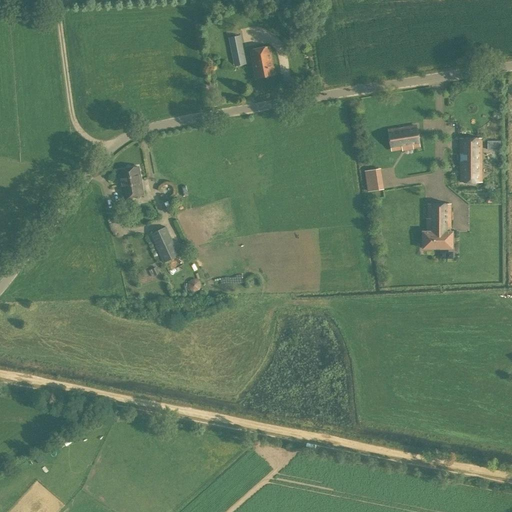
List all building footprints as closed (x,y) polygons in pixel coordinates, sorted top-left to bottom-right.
[(245,58),(243,47),(230,49),(233,61),(245,58)] [(250,51),(256,78),(274,75),(269,47),(250,51)] [(412,145),(412,147),(419,146),(416,126),(388,130),(391,150),(402,148),(402,146),(412,145)] [(462,171),(461,171),(461,182),(481,182),(481,139),(461,139),(461,154),(469,154),(469,161),(461,161),(461,168),(462,168),(462,171)] [(487,149),(495,149),(495,140),(486,140),(487,149)] [(364,170),(367,191),(384,188),(380,167),(364,170)] [(124,197),(144,194),(140,169),(119,173),(124,197)] [(180,204),(177,198),(172,200),(174,206),(180,204)] [(436,219),(437,232),(423,232),(423,249),(437,249),(442,249),(453,249),(453,232),(450,232),(450,204),(428,204),(428,219),(436,219)] [(151,234),(165,262),(179,255),(166,227),(151,234)] [(149,271),(152,277),(159,273),(156,267),(149,271)] [(188,281),(189,291),(199,289),(198,279),(188,281)]
